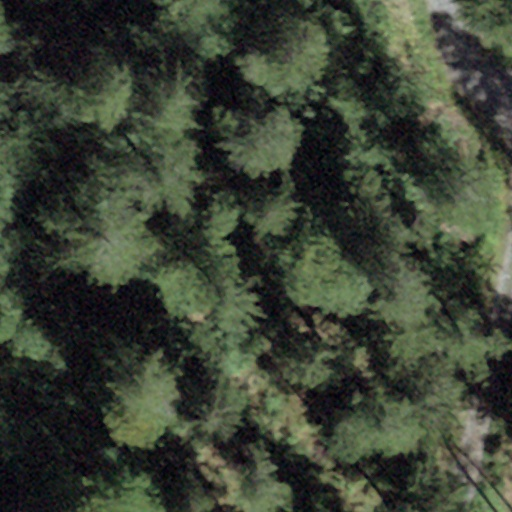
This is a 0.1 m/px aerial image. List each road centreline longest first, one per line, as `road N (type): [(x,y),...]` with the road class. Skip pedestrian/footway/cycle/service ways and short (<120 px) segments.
road 1 (track): [(511,261),(478,467),(463,511)]
road 2 (track): [(436,0),(465,76),(511,92)]
